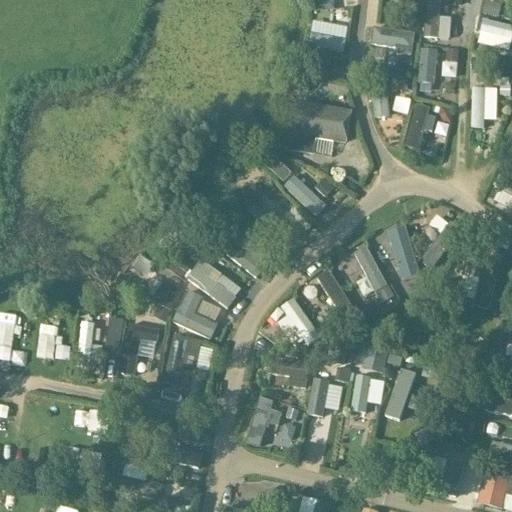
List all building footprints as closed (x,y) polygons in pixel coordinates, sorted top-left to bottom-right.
[(425,0),(424,40),(451,41),(451,18),(440,18),(440,0),(425,0)] [(314,21),(349,28),(350,19),(316,12),(314,21)] [(511,27),(484,21),(478,45),(511,52),(511,46),(511,27)] [(313,22),(308,45),(343,53),(349,30),(313,22)] [(375,27),(371,50),(412,57),(416,34),(375,27)] [(422,49),(418,83),(435,85),(439,51),(422,49)] [(443,78),(458,79),(459,52),(444,52),(443,78)] [(392,77),(392,91),(408,90),(407,76),(392,77)] [(371,91),(375,120),(391,117),(387,89),(371,91)] [(472,129),(485,129),(485,121),(497,121),(498,90),(473,89),(472,129)] [(347,144),(352,111),(299,103),(294,135),(316,139),(314,154),(332,157),(334,142),(347,144)] [(413,105),(405,150),(420,152),(424,130),(434,132),(437,119),(428,118),(430,108),(413,105)] [(439,117),(436,134),(447,137),(451,119),(439,117)] [(313,155),(314,140),(295,138),(293,152),(313,155)] [(274,157),(265,167),(283,184),(292,174),(274,157)] [(317,218),(327,206),(293,176),(283,187),(317,218)] [(407,227),(388,231),(399,282),(419,278),(407,227)] [(356,253),(368,279),(357,283),(365,299),(372,295),(379,310),(395,302),(369,247),(356,253)] [(475,258),(462,302),(489,311),(502,266),(475,258)] [(228,308),(242,288),(200,261),(187,281),(228,308)] [(337,322),(353,315),(334,270),(319,276),(337,322)] [(154,301),(171,312),(182,296),(165,284),(154,301)] [(173,322),(209,340),(223,311),(187,293),(173,322)] [(296,300),(272,314),(292,347),(315,333),(296,300)] [(0,319),(0,339),(15,340),(16,320),(0,319)] [(53,355),(54,323),(37,323),(36,355),(53,355)] [(80,324),(79,368),(92,368),(93,324),(80,324)] [(157,359),(159,329),(127,326),(122,377),(138,378),(140,357),(157,359)] [(186,365),(194,368),(203,345),(179,336),(161,385),(176,391),(186,365)] [(383,374),(390,350),(368,344),(362,369),(383,374)] [(214,362),(218,351),(204,345),(200,356),(214,362)] [(502,371),(511,372),(511,346),(506,345),(502,371)] [(272,361),(272,377),(290,378),(289,388),(307,388),(308,363),(272,361)] [(313,419),(326,419),(328,371),(315,370),(313,419)] [(404,421),(412,373),(396,371),(389,419),(404,421)] [(357,378),(351,425),(365,426),(367,405),(382,407),(385,382),(357,378)] [(326,410),(343,413),(345,397),(329,395),(326,410)] [(258,398),(245,445),(260,450),(268,423),(283,428),(279,443),(297,448),(307,412),(258,398)] [(511,401),(488,400),(487,416),(511,417),(511,401)] [(0,405),(0,419),(7,421),(9,407),(0,405)] [(491,461),(511,460),(511,431),(505,431),(505,448),(491,448),(491,461)] [(429,461),(438,463),(430,492),(455,499),(469,453),(434,443),(429,461)] [(102,464),(103,449),(61,447),(60,462),(102,464)] [(168,452),(168,465),(202,464),(201,452),(168,452)] [(511,511),(511,476),(484,470),(477,506),(511,511)] [(294,497),(291,511),(327,511),(329,501),(294,497)]
